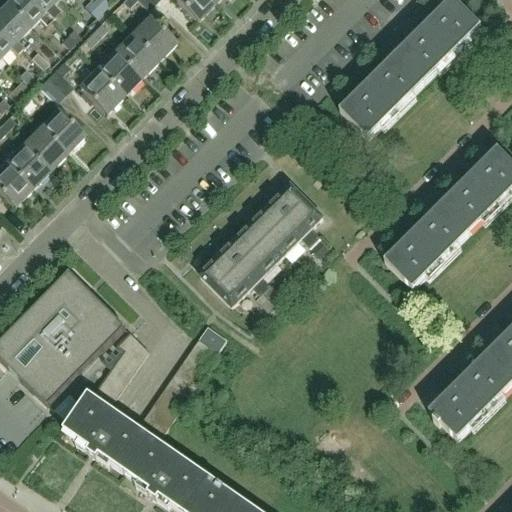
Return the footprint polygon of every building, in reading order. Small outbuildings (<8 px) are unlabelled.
[(52,26),(26,0),(13,0),(5,8),(30,34),(39,25),(46,32),(52,26)] [(59,4),(55,0),(26,0),(52,26),(59,19),(51,12),(59,4)] [(97,0),(91,6),(102,17),(110,9),(101,0),(97,0)] [(156,9),(147,0),(129,0),(122,7),(128,14),(137,5),(148,17),(156,9)] [(164,0),(147,0),(156,9),(165,0),(164,0)] [(215,9),(205,0),(169,0),(198,27),(199,26),(197,24),(204,17),(206,19),(215,9)] [(224,0),(205,0),(215,9),(216,9),(214,7),(220,0),(221,0),(223,1),(224,0)] [(454,61),(482,32),(474,24),(470,20),(455,4),(430,29),(426,33),(454,61)] [(96,22),(102,17),(91,6),(85,12),(96,22)] [(30,34),(5,8),(0,13),(0,33),(22,56),(29,49),(22,42),(30,34)] [(176,49),(148,22),(147,23),(148,24),(132,41),(158,67),(159,67),(157,65),(164,58),(166,60),(176,49)] [(99,44),(107,36),(101,29),(93,37),(99,44)] [(22,56),(0,33),(0,62),(1,63),(9,55),(16,62),(22,56)] [(426,89),(454,61),(426,33),(422,37),(398,61),(426,89)] [(73,34),(67,40),(75,48),(81,42),(73,34)] [(91,52),(99,44),(93,37),(85,45),(91,52)] [(75,48),(67,40),(61,46),(69,54),(75,48)] [(158,67),(132,41),(114,58),(141,85),(142,84),(140,82),(147,75),(149,77),(158,67)] [(344,67),(357,52),(347,43),(334,58),(344,67)] [(35,67),(43,75),(49,68),(37,57),(31,63),(35,67)] [(141,85),(114,58),(97,76),(124,103),(125,102),(122,99),(130,92),(132,94),(141,85)] [(397,117),(426,89),(398,61),(374,85),(370,89),(397,117)] [(61,82),(70,73),(63,67),(47,84),(65,101),(73,93),(61,82)] [(26,74),(19,81),(28,91),(35,84),(32,81),(26,74)] [(124,103),(97,76),(80,93),(79,92),(78,93),(106,120),(107,119),(105,117),(112,110),(114,112),(124,103)] [(65,101),(47,84),(39,92),(57,110),(65,101)] [(369,145),(397,117),(370,89),(366,93),(344,115),(341,117),(356,133),(361,138),(369,145)] [(17,90),(9,98),(15,105),(24,97),(17,90)] [(2,104),(0,106),(0,119),(9,110),(2,104)] [(85,142),(57,115),(55,116),(56,117),(40,134),(67,160),(68,160),(65,158),(72,151),(74,153),(85,142)] [(7,137),(15,128),(9,122),(1,130),(7,137)] [(67,160),(40,134),(22,151),(49,178),(50,177),(48,175),(52,171),(54,173),(58,169),(67,160)] [(49,178),(22,151),(5,169),(32,195),(33,195),(31,193),(38,186),(39,187),(49,178)] [(511,197),(511,168),(499,155),(485,169),(476,178),(471,183),(499,211),(511,197)] [(32,195),(5,169),(0,173),(0,199),(14,213),(15,212),(14,210),(21,203),(22,205),(32,195)] [(499,211),(471,183),(465,188),(465,189),(442,211),(470,239),(499,211)] [(323,224),(291,191),(280,201),(276,197),(271,203),(315,248),(320,243),(317,240),(312,235),(323,224)] [(315,248),(271,203),(265,209),(269,213),(250,231),(282,264),(301,245),(310,253),(315,248)] [(470,239),(442,211),(419,234),(414,240),(442,267),(470,239)] [(282,264),(250,231),(231,250),(227,246),(221,252),(266,297),(271,292),(263,283),(282,264)] [(442,267),(414,240),(410,244),(386,268),(401,283),(405,288),(414,296),(442,267)] [(320,245),(312,254),(321,262),(329,254),(320,245)] [(266,297),(221,252),(216,258),(219,261),(200,281),(232,313),(252,293),(260,302),(266,297)] [(0,348),(0,364),(20,384),(34,398),(48,411),(103,355),(103,356),(126,332),(92,299),(91,299),(70,278),(0,348)] [(200,345),(219,358),(228,346),(209,333),(200,345)] [(149,356),(130,337),(122,346),(118,349),(126,355),(142,366),(149,356)] [(511,386),(511,337),(511,339),(487,362),(511,386)] [(200,345),(192,356),(213,371),(221,359),(219,358),(200,345)] [(142,366),(126,355),(119,364),(136,376),(142,366)] [(192,356),(185,367),(205,382),(213,371),(192,356)] [(487,418),(511,393),(511,386),(487,362),(463,386),(459,390),(487,418)] [(136,376),(119,364),(111,373),(129,386),(136,376)] [(185,367),(177,379),(198,393),(205,382),(185,367)] [(122,395),(129,386),(111,373),(111,374),(105,383),(122,395)] [(177,379),(169,390),(190,404),(198,393),(177,379)] [(116,405),(122,395),(105,383),(98,392),(116,405)] [(169,390),(162,401),(182,415),(190,404),(169,390)] [(476,430),(487,418),(459,390),(455,395),(431,419),(437,425),(434,427),(440,433),(443,430),(446,434),(451,439),(459,447),(476,430)] [(116,405),(98,392),(92,402),(109,414),(116,405)] [(70,398),(54,414),(69,429),(82,411),(70,398)] [(89,460),(93,463),(121,422),(111,415),(109,414),(92,402),(89,400),(82,410),(82,411),(69,429),(64,436),(91,456),(88,459),(89,460)] [(162,401),(154,412),(175,426),(178,421),(182,415),(162,401)] [(154,412),(146,423),(167,437),(175,426),(154,412)] [(139,434),(121,422),(93,463),(96,465),(97,466),(100,462),(126,479),(152,443),(139,434)] [(163,443),(167,437),(146,423),(139,434),(159,449),(163,451),(166,446),(163,443)] [(159,449),(152,443),(126,479),(151,497),(148,501),(150,502),(153,504),(181,464),(163,451),(159,449)] [(172,511),(192,511),(211,485),(181,464),(153,504),(157,507),(158,507),(160,504),(172,511)] [(236,511),(241,506),(211,485),(192,511),(236,511)]
